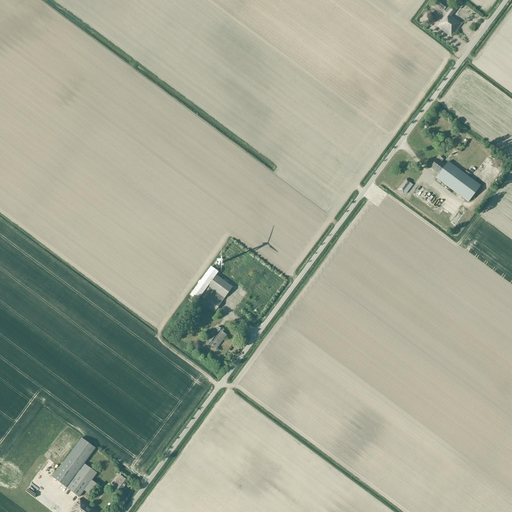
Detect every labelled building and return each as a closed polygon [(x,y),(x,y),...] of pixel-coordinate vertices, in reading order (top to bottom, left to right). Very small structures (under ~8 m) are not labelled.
[(462,24),(452,16),(455,12),(450,9),(447,6),(439,0),(434,0),(433,2),(434,4),(443,11),(446,13),(439,23),(440,23),(437,27),(451,37),(454,34),(462,24)] [(446,165),(441,162),(443,160),(439,157),(438,159),(437,159),(430,168),(439,174),(436,178),(468,202),(481,186),(467,176),(469,173),(465,171),(464,173),(448,161),(446,165)] [(406,194),(413,185),(411,183),(411,182),(405,178),(398,188),(399,188),(398,190),(403,193),(403,192),(406,194)] [(455,231),(463,222),(459,219),(452,228),(455,231)] [(218,272),(211,267),(189,295),(197,301),(198,300),(214,313),(233,287),(216,275),(218,272)] [(222,333),(223,333),(224,330),(221,328),(218,326),(208,340),(210,341),(208,344),(211,347),(212,346),(216,349),(226,336),(222,333)] [(79,471),(87,459),(95,449),(81,438),(52,477),(79,497),(84,491),(89,494),(97,484),(92,481),(97,474),(85,464),(79,471)] [(116,486),(115,488),(120,492),(128,481),(120,475),(113,484),(116,486)] [(70,511),(98,511),(80,498),(70,511)]
